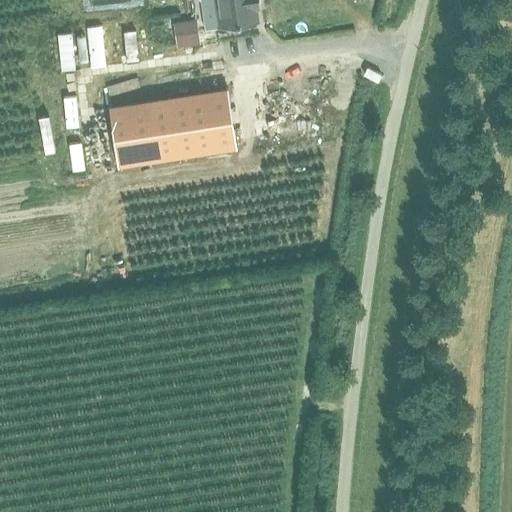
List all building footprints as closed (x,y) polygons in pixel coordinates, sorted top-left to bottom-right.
[(255,0),(215,0),(219,27),(254,22),(253,8),(256,8),(255,0)] [(198,20),(174,24),(177,47),(201,44),(198,20)] [(90,66),(105,65),(101,25),(87,27),(90,66)] [(61,70),(75,68),(72,32),(57,33),(61,70)] [(281,85),(317,71),(313,60),(277,75),(281,85)] [(170,75),(171,87),(194,85),(193,72),(170,75)] [(166,75),(137,80),(139,93),(168,88),(166,75)] [(103,98),(133,92),(131,79),(101,86),(103,98)] [(228,87),(109,105),(118,165),(237,147),(228,87)] [(66,127),(80,125),(77,95),(63,96),(66,127)] [(97,100),(84,103),(94,164),(108,162),(97,100)] [(312,128),(311,103),(279,104),(280,129),(312,128)] [(72,170),(85,168),(81,141),(68,143),(72,170)]
